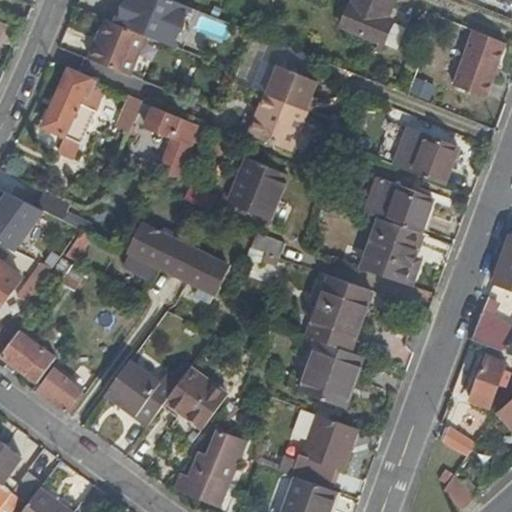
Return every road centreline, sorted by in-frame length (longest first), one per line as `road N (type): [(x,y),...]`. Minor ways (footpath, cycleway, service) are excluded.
road 1 (residential): [(381,511),(511,159)]
road 2 (residential): [(155,511),(0,395)]
road 3 (residential): [(0,139),(56,0)]
